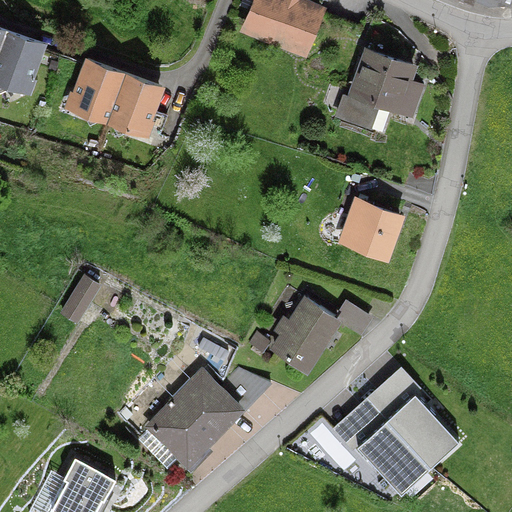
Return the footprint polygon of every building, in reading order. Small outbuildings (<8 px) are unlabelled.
[(293,0),(254,0),(244,27),(303,50),(319,10),(293,0)] [(459,0),(500,16),(506,0),(459,0)] [(42,43),(5,29),(0,42),(0,91),(12,86),(24,90),(42,43)] [(376,102),(410,114),(420,85),(406,79),(411,66),(367,50),(352,93),(354,94),(345,118),(368,126),(376,102)] [(86,58),(68,107),(82,112),(88,124),(100,119),(105,121),(123,71),(86,58)] [(129,129),(143,134),(160,85),(123,71),(105,121),(111,122),(116,135),(129,129)] [(342,238),(384,253),(397,215),(356,200),(342,238)] [(101,280),(84,270),(61,309),(77,319),(101,280)] [(335,317),(306,298),(290,322),(284,318),(277,330),(283,334),(273,348),(303,367),(335,317)] [(248,344),(261,353),(269,341),(256,332),(248,344)] [(177,395),(148,425),(186,461),(222,423),(226,427),(269,382),(237,369),(219,388),(200,371),(180,392),(178,390),(175,393),(177,395)] [(457,429),(416,385),(361,435),(402,480),(457,429)] [(113,469),(76,450),(67,469),(70,471),(56,498),(82,511),(88,511),(101,486),(104,487),(113,469)]
